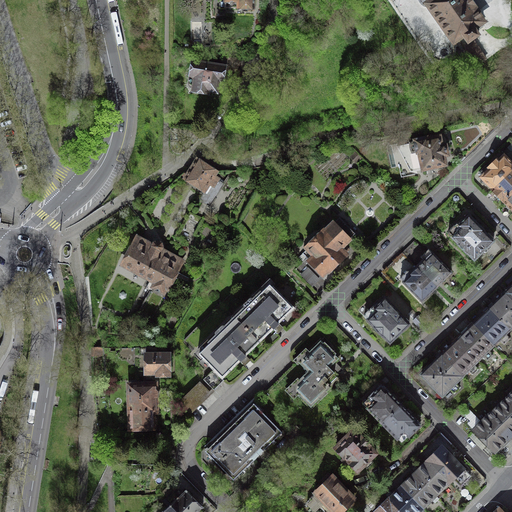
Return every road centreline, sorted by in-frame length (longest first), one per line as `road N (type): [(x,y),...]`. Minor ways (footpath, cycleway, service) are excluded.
road 1 (residential): [(272,0),(256,65),(197,150),(38,246)]
road 2 (residential): [(330,304),(190,442),(191,465),(235,511)]
road 3 (secondary): [(35,267),(54,328),(25,511)]
road 4 (secondary): [(71,198),(105,156),(118,117),(96,0)]
road 5 (residential): [(71,198),(46,163),(0,20)]
road 6 (residential): [(459,178),(330,304)]
road 7 (residential): [(398,373),(511,263)]
road 8 (residential): [(503,484),(398,373)]
